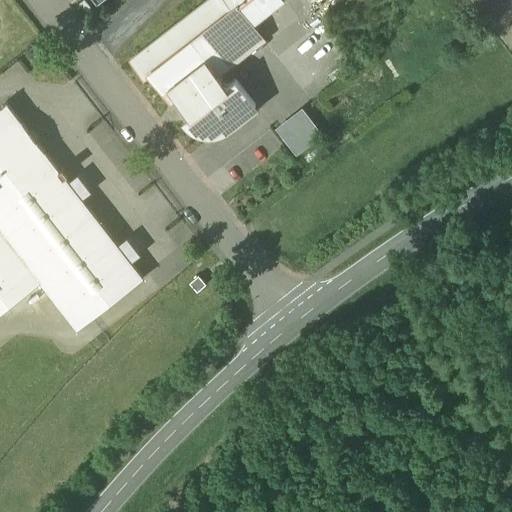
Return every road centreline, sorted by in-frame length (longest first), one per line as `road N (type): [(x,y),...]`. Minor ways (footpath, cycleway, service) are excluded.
road 1 (residential): [(51,0),(295,325)]
road 2 (tertiary): [(101,511),(190,415),(295,325)]
road 3 (tertiary): [(295,325),(357,273),(511,179)]
